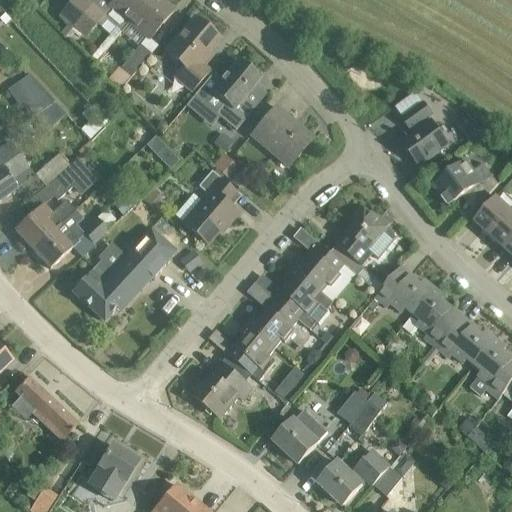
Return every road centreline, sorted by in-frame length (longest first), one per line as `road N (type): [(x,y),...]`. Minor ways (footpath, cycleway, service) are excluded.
road 1 (residential): [(131,407),(304,196),(358,153)]
road 2 (residential): [(358,153),(432,248),(511,315)]
road 3 (residential): [(358,153),(327,104),(215,0)]
road 4 (tertiary): [(288,511),(205,446),(131,407)]
road 5 (tertiary): [(131,407),(75,368),(0,291)]
